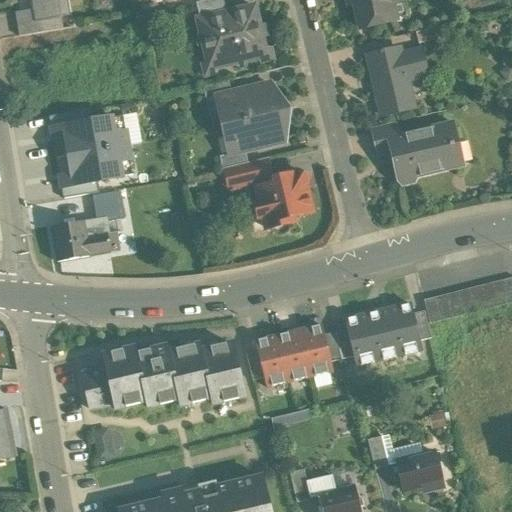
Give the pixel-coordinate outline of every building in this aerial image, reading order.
[(34,0),(36,10),(38,22),(60,18),(57,0),(34,0)] [(210,0),(200,2),(195,4),(199,19),(224,13),(221,0),(210,0)] [(351,0),(359,29),(389,22),(384,3),(391,1),(390,0),(351,0)] [(224,13),(199,19),(208,59),(235,53),(237,61),(262,55),(251,7),(224,13)] [(36,10),(15,13),(19,37),(62,30),(60,18),(38,22),(36,10)] [(445,26),(415,34),(418,45),(448,37),(445,26)] [(399,49),(366,57),(381,117),(413,109),(406,79),(425,75),(420,51),(400,55),(399,49)] [(227,82),(202,88),(205,101),(215,98),(215,97),(230,94),(227,82)] [(230,94),(215,97),(215,98),(221,127),(276,114),(274,107),(269,85),(230,94)] [(284,106),(282,106),(274,107),(276,114),(277,120),(285,118),(286,117),(287,116),(288,114),(289,112),(288,110),(287,108),(286,107),(284,106)] [(84,112),(50,117),(53,129),(86,124),(84,112)] [(276,114),(221,127),(228,155),(228,156),(244,152),(283,143),(277,120),(276,114)] [(124,118),(50,130),(52,142),(64,139),(67,157),(129,147),(124,118)] [(453,124),(398,137),(394,125),(371,130),(377,157),(390,154),(397,182),(400,186),(414,183),(416,178),(455,168),(450,148),(456,147),(456,146),(458,145),(453,124)] [(57,177),(59,188),(134,175),(129,147),(67,157),(70,175),(57,177)] [(244,152),(228,156),(228,155),(219,157),(221,170),(247,164),(244,152)] [(247,164),(221,170),(226,192),(270,182),(265,160),(247,164)] [(292,176),(291,178),(274,182),(275,185),(255,190),(259,204),(254,205),(257,218),(262,217),(265,229),(293,222),(292,217),(311,212),(304,186),(305,184),(292,176)] [(96,182),(62,188),(64,200),(98,194),(96,182)] [(118,193),(93,197),(96,221),(96,223),(103,222),(122,218),(118,193)] [(96,221),(51,228),(57,262),(87,257),(87,256),(109,253),(103,222),(96,223),(96,221)] [(511,278),(503,281),(509,304),(511,303),(511,278)] [(503,281),(492,284),(498,307),(509,304),(503,281)] [(492,284),(480,287),(486,310),(498,307),(492,284)] [(480,287),(469,290),(475,313),(486,310),(480,287)] [(469,290),(457,293),(463,316),(475,313),(469,290)] [(457,293),(446,296),(452,319),(463,316),(457,293)] [(452,319),(446,296),(435,299),(440,322),(452,319)] [(440,322),(435,299),(423,302),(429,324),(440,322)] [(412,315),(410,305),(388,310),(399,357),(421,352),(419,342),(412,315)] [(399,357),(388,310),(366,315),(377,362),(399,357)] [(424,312),(412,315),(419,342),(430,339),(424,312)] [(377,362),(366,315),(344,321),(346,330),(353,358),(355,367),(377,362)] [(323,336),(321,326),(299,332),(310,378),(332,373),(329,363),(323,336)] [(353,358),(346,330),(335,333),(341,360),(353,358)] [(310,378),(299,332),(277,337),(288,383),(310,378)] [(335,333),(323,336),(329,363),(341,360),(335,333)] [(288,383),(277,337),(255,342),(257,352),(263,379),(266,389),(288,383)] [(165,347),(134,355),(133,349),(102,356),(105,370),(113,405),(115,411),(146,403),(147,409),(178,402),(180,407),(211,400),(212,406),(243,398),(230,344),(199,352),(198,346),(167,353),(165,347)] [(257,352),(245,355),(252,382),(263,379),(257,352)] [(105,370),(81,375),(90,410),(113,405),(105,370)] [(0,410),(0,460),(14,458),(5,410),(0,410)] [(275,427),(299,423),(298,415),(274,418),(275,427)] [(107,430),(93,433),(98,460),(112,458),(107,430)] [(381,438),(367,442),(374,471),(388,468),(381,438)] [(434,453),(395,463),(402,492),(419,488),(420,489),(441,484),(434,453)] [(302,471),(289,474),(296,504),(309,501),(302,471)] [(269,511),(261,477),(216,488),(215,482),(197,487),(198,492),(181,497),(179,491),(161,495),(163,501),(118,511),(117,511),(269,511)] [(359,511),(354,487),(317,496),(320,511),(359,511)]
